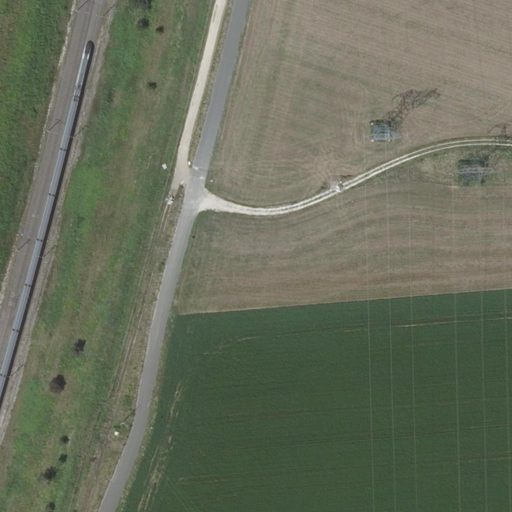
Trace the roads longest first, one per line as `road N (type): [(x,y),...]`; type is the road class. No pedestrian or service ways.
road 1 (track): [(84,511),(223,0)]
road 2 (track): [(511,145),(428,149),(281,213),(250,213),(195,196),(183,161)]
